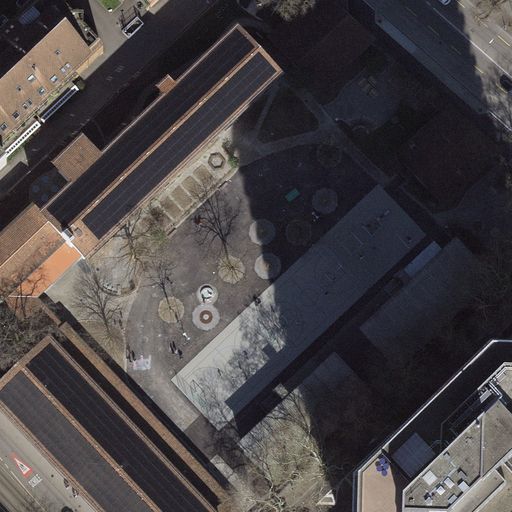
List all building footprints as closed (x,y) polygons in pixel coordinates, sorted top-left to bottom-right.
[(69,20),(51,0),(41,0),(32,9),(36,16),(27,24),(21,17),(6,33),(9,37),(0,47),(0,170),(8,165),(0,159),(0,152),(7,158),(40,125),(32,120),(35,115),(44,123),(79,88),(71,81),(103,51),(83,32),(82,20),(69,20)] [(138,0),(148,10),(158,0),(138,0)] [(283,53),(318,90),(371,40),(367,36),(367,34),(364,34),(325,0),(316,0),(272,41),(274,43),(259,58),(268,67),(283,53)] [(77,190),(44,221),(71,249),(73,247),(80,255),(84,259),(278,78),(268,67),(259,58),(239,37),(103,165),(85,147),(59,171),(77,190)] [(400,159),(441,204),(497,151),(451,110),(400,159)] [(34,299),(80,255),(73,247),(71,249),(44,221),(35,211),(0,243),(0,296),(2,299),(4,298),(47,344),(63,329),(34,299)] [(460,248),(366,336),(396,368),(490,279),(460,248)] [(237,511),(65,328),(63,329),(47,344),(0,388),(0,403),(102,511),(237,511)] [(511,511),(511,341),(497,356),(497,386),(492,386),(359,511),(511,511)] [(338,362),(243,451),(273,483),(368,394),(338,362)]
